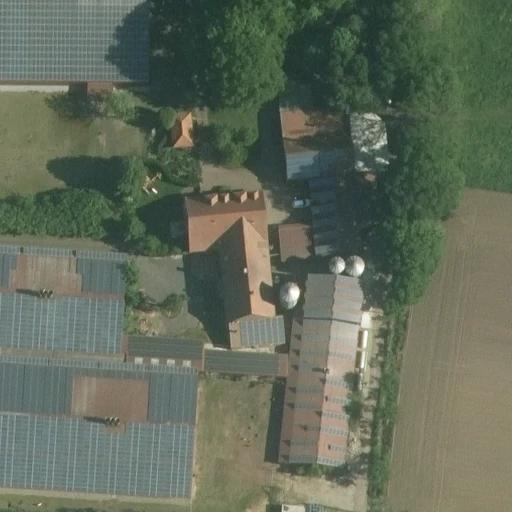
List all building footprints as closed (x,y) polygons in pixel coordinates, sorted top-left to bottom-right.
[(149,0),(0,0),(0,91),(88,93),(118,94),(151,95),(149,0)] [(310,87),(275,90),(278,120),(313,117),(310,87)] [(118,94),(88,93),(88,116),(118,117),(118,94)] [(313,117),(278,120),(281,149),(349,142),(347,123),(346,113),(313,117)] [(191,117),(170,118),(172,153),(193,151),(191,117)] [(383,119),(347,123),(352,180),(388,179),(383,119)] [(349,142),(281,149),(285,187),(308,184),(352,180),(349,142)] [(352,180),(308,184),(312,228),(315,262),(358,258),(356,229),(377,227),(373,180),(352,181),(352,180)] [(259,200),(185,207),(189,257),(219,254),(263,250),(259,200)] [(280,265),(315,262),(312,228),(275,232),(280,265)] [(263,250),(219,254),(227,329),(271,325),(271,324),(263,250)] [(0,356),(122,365),(123,338),(124,261),(0,254),(0,356)] [(327,287),(330,287),(334,287),(337,285),(339,282),(340,278),(340,275),(339,271),(337,268),(334,266),(330,265),(326,266),(323,267),(320,270),(319,273),(318,277),(319,280),(321,283),(323,286),(327,287)] [(348,290),(352,290),(356,290),(360,288),(363,284),(365,280),(365,276),(364,272),(361,268),(357,266),(353,265),(349,265),(345,267),(342,270),(340,274),(339,278),(340,282),(342,285),(345,288),(348,290)] [(368,279),(369,279),(371,279),(373,279),(374,277),(375,276),(375,274),(375,273),(374,271),(373,270),(372,269),(370,269),(368,269),(367,270),(366,271),(365,273),(365,275),(365,276),(366,278),(368,279)] [(154,273),(138,273),(139,291),(155,291),(154,273)] [(368,285),(295,279),(293,302),(288,360),(285,385),(278,469),(347,476),(368,285)] [(288,294),(285,292),(281,292),(278,293),(274,295),(272,298),(271,302),(271,306),(272,309),(274,312),(278,315),(282,316),(286,315),(289,314),(292,311),(294,307),(294,303),(294,299),(291,296),(288,294)] [(271,325),(227,329),(229,354),(283,348),(280,323),(271,324),(271,325)] [(204,343),(123,338),(120,372),(202,381),(204,354),(204,343)] [(288,360),(204,354),(202,381),(285,385),(288,360)] [(120,372),(0,362),(0,492),(190,504),(197,378),(120,372)]
